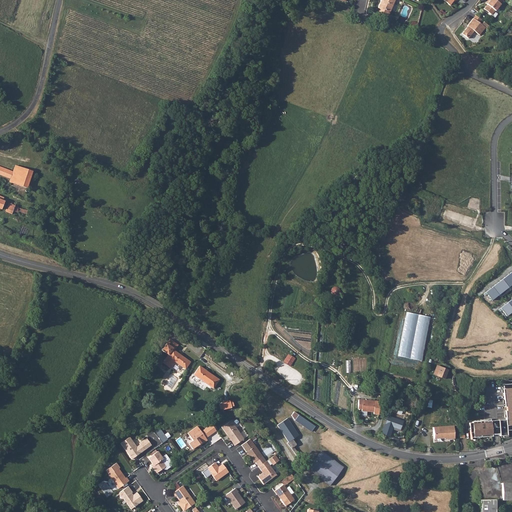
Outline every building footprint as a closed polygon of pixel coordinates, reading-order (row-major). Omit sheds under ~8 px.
[(379,7),(381,8),(380,11),(380,12),(387,15),(393,0),(379,0),(377,6),(379,7)] [(487,0),(486,3),(487,3),(483,7),(491,13),(494,9),(500,2),(499,2),(500,0),(503,0),(504,1),(504,0),(487,0)] [(485,26),(479,22),(473,17),(468,24),(468,25),(462,32),(468,37),(474,29),(479,34),(485,26)] [(9,182),(27,188),(33,171),(15,165),(13,171),(0,166),(0,174),(10,178),(9,182)] [(26,214),(27,210),(15,206),(15,205),(9,203),(6,211),(11,214),(13,210),(16,212),(17,211),(26,214)] [(511,272),(502,280),(508,288),(511,284),(511,272)] [(502,280),(493,287),(499,295),(508,288),(502,280)] [(337,295),(340,290),(334,286),(331,291),(337,295)] [(493,287),(486,292),(492,300),(499,295),(493,287)] [(508,288),(499,295),(501,297),(510,290),(508,288)] [(486,292),(484,294),(490,302),(492,300),(486,292)] [(511,309),(507,303),(500,308),(506,316),(511,311),(511,309)] [(500,308),(498,310),(504,318),(506,316),(500,308)] [(430,317),(407,312),(398,355),(420,360),(430,317)] [(162,363),(169,368),(174,362),(185,370),(190,363),(174,351),(178,346),(169,340),(161,351),(168,356),(162,363)] [(282,361),(290,367),(296,359),(288,353),(282,361)] [(213,388),(220,379),(200,365),(194,374),(213,388)] [(436,365),(431,375),(443,380),(447,370),(436,365)] [(380,393),(381,382),(373,381),(372,392),(380,393)] [(507,410),(507,419),(495,421),(488,421),(488,423),(485,423),(485,421),(474,422),(474,423),(472,423),(470,423),(471,438),(496,436),(508,436),(508,431),(511,430),(511,384),(506,385),(507,407),(509,407),(509,410),(507,410)] [(426,399),(424,406),(431,407),(433,400),(426,399)] [(374,405),(374,401),(358,400),(357,409),(361,409),(361,411),(373,412),(373,415),(378,415),(379,405),(374,405)] [(238,408),(238,407),(237,402),(237,401),(228,402),(228,404),(226,404),(226,406),(227,409),(229,409),(229,410),(238,408)] [(298,414),(295,420),(311,431),(315,426),(298,414)] [(386,416),(380,435),(389,437),(392,428),(399,430),(403,420),(386,416)] [(288,418),(277,425),(289,442),(293,439),(299,435),(288,418)] [(244,437),(231,419),(222,426),(235,444),(244,437)] [(207,427),(212,434),(216,431),(212,424),(207,427)] [(452,424),(432,427),(433,438),(434,441),(454,439),(454,436),(452,424)] [(206,438),(212,434),(207,427),(201,431),(197,426),(188,433),(193,440),(189,443),(193,449),(198,445),(201,443),(202,444),(207,440),(206,438)] [(129,436),(120,443),(129,456),(131,454),(133,454),(135,457),(151,445),(146,438),(139,443),(140,444),(136,446),(129,436)] [(250,439),(242,445),(254,462),(255,461),(263,456),(250,439)] [(293,439),(289,442),(287,443),(291,448),(296,444),(293,439)] [(157,451),(148,457),(153,465),(152,466),(156,472),(166,466),(161,459),(162,458),(157,451)] [(330,486),(343,468),(321,451),(308,469),(330,486)] [(266,461),(258,467),(261,471),(262,470),(264,472),(263,473),(258,477),(263,484),(276,475),(271,467),(279,461),(275,455),(266,461)] [(263,456),(255,461),(258,467),(266,461),(263,456)] [(214,462),(207,467),(217,479),(229,470),(223,462),(217,466),(214,462)] [(118,488),(128,480),(126,477),(125,478),(119,469),(120,468),(116,463),(106,470),(118,488)] [(511,481),(500,481),(500,498),(511,497),(511,481)] [(296,498),(284,483),(275,489),(278,493),(279,493),(279,492),(283,497),(282,497),(287,504),(296,498)] [(132,492),(128,486),(118,493),(121,498),(123,499),(131,509),(143,500),(137,492),(131,496),(130,494),(132,492)] [(194,503),(181,486),(172,493),(174,497),(175,496),(178,500),(179,500),(180,501),(177,503),(183,511),(194,503)] [(236,492),(234,488),(224,495),(234,509),(243,503),(236,492)] [(494,511),(494,498),(483,497),(482,511),(494,511)]
